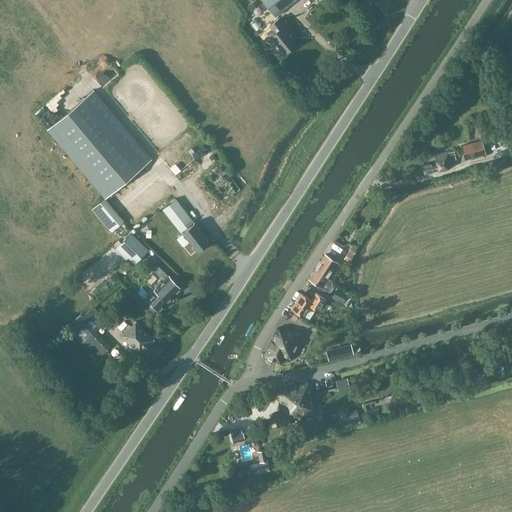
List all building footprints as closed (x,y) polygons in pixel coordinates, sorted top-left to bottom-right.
[(262,0),(274,14),(291,0),(262,0)] [(278,32),(268,41),(274,48),(280,56),(289,48),(294,44),(290,39),(295,35),(287,25),(280,17),(272,24),(278,32)] [(92,64),(100,80),(122,70),(114,54),(92,64)] [(47,129),(105,198),(151,159),(93,90),(47,129)] [(46,103),(48,110),(57,106),(54,100),(46,103)] [(451,141),(454,129),(437,125),(434,138),(451,141)] [(464,160),(485,155),(482,140),(461,145),(464,160)] [(205,162),(220,157),(216,147),(201,152),(205,162)] [(436,163),(422,167),(424,175),(451,167),(449,161),(455,159),(453,151),(434,156),(436,163)] [(227,161),(208,175),(223,197),(243,183),(227,161)] [(123,221),(104,198),(91,209),(110,231),(123,221)] [(193,221),(175,199),(162,210),(180,232),(193,221)] [(194,223),(182,233),(189,242),(184,246),(190,254),(195,250),(196,252),(204,246),(208,242),(209,242),(208,242),(207,240),(194,223)] [(118,248),(134,263),(147,249),(130,234),(118,248)] [(340,235),(336,240),(345,247),(349,241),(340,235)] [(343,259),(349,262),(355,252),(350,249),(343,259)] [(324,254),(308,279),(328,292),(332,286),(331,281),(327,278),(338,263),(324,254)] [(159,259),(156,265),(164,270),(168,264),(159,259)] [(181,289),(176,284),(168,276),(154,290),(160,296),(152,304),(159,311),(177,294),(181,289)] [(337,288),(332,297),(342,303),(347,294),(337,288)] [(311,300),(301,294),(291,309),(304,318),(310,307),(318,312),(326,299),(316,293),(311,300)] [(159,311),(152,304),(147,308),(154,315),(159,311)] [(68,329),(82,344),(82,343),(106,321),(93,307),(68,329)] [(139,353),(153,339),(135,321),(121,335),(139,353)] [(290,359),(301,335),(286,328),(284,332),(277,328),(263,356),(280,364),(283,356),(290,359)] [(82,343),(82,344),(97,360),(101,357),(99,355),(105,349),(102,352),(97,346),(95,348),(89,342),(95,337),(85,346),(82,343)] [(351,344),(325,350),(328,361),(354,354),(351,344)] [(275,422),(315,412),(307,383),(278,391),(283,411),(273,414),(275,422)] [(412,394),(414,404),(422,402),(420,392),(412,394)] [(342,426),(359,421),(357,410),(349,411),(348,407),(337,410),(342,426)] [(366,411),(367,418),(380,415),(378,408),(366,411)] [(231,436),(233,444),(245,441),(243,433),(242,433),(240,429),(231,431),(232,435),(231,436)] [(185,505),(181,511),(217,511),(218,509),(208,504),(211,498),(187,500),(185,505)]
